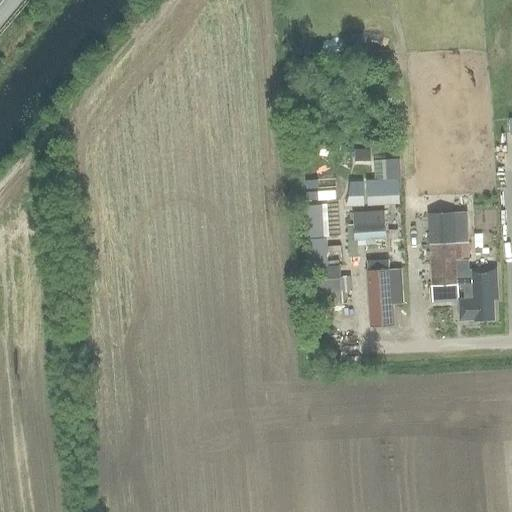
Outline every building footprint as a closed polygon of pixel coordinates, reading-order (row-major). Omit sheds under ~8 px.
[(355,162),(371,162),(371,150),(355,150),(355,162)] [(401,195),(401,179),(387,180),(366,180),(366,196),(371,195),(397,195),(401,195)] [(305,205),(307,238),(323,237),(321,204),(305,205)] [(387,239),(385,210),(354,212),(356,241),(387,239)] [(470,270),(469,242),(467,212),(430,214),(433,286),(465,285),(466,297),(458,297),(459,321),(495,320),(494,300),(498,299),(497,269),(470,270)] [(390,270),(389,260),(367,262),(372,327),(395,325),(393,305),(404,304),(402,269),(390,270)]
